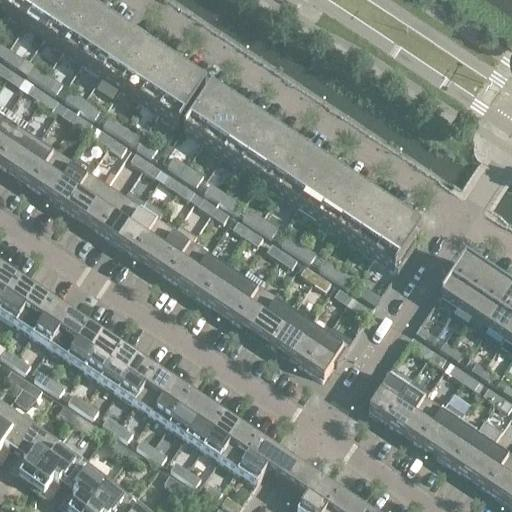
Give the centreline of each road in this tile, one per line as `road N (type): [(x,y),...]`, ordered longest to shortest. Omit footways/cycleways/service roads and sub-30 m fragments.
road 1 (residential): [(462,223),(135,0)]
road 2 (residential): [(322,430),(0,220)]
road 3 (residential): [(322,430),(462,223)]
road 4 (secondary): [(317,0),(511,130)]
road 5 (secondary): [(511,87),(380,0)]
road 6 (residential): [(442,511),(322,430)]
